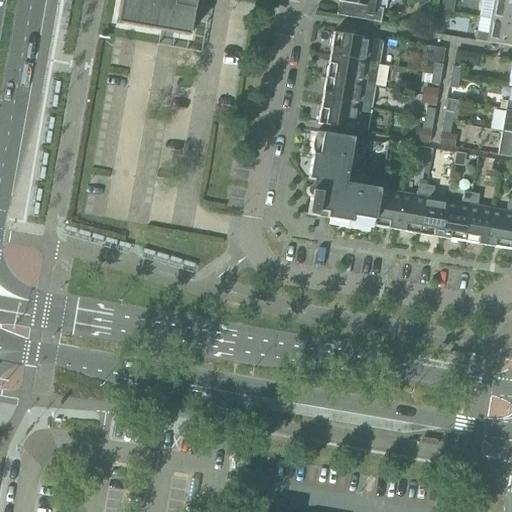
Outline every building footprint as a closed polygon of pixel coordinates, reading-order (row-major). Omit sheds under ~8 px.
[(121,0),(117,23),(190,36),(196,0),(121,0)] [(337,13),(337,15),(381,22),(384,8),(377,7),(377,0),(339,0),(339,2),(343,2),(341,14),(337,13)] [(426,0),(420,0),(416,3),(423,13),(432,6),(426,0)] [(442,0),(441,10),(452,12),(454,0),(442,0)] [(511,0),(482,0),(480,17),(511,22),(511,0)] [(478,31),(476,40),(511,46),(511,22),(480,17),(478,31)] [(334,32),(330,55),(379,64),(383,41),(334,32)] [(457,50),(454,63),(463,64),(465,52),(457,50)] [(330,55),(326,78),(375,86),(379,64),(330,55)] [(435,63),(433,73),(442,75),(444,64),(435,63)] [(453,66),(451,76),(460,78),(462,67),(453,66)] [(442,75),(433,73),(431,84),(440,85),(442,75)] [(460,78),(451,76),(450,87),(458,88),(460,78)] [(326,78),(322,100),(371,109),(375,86),(326,78)] [(423,87),(422,94),(438,97),(439,89),(423,87)] [(422,94),(421,103),(437,106),(438,97),(422,94)] [(448,99),(446,111),(454,112),(458,113),(460,101),(448,99)] [(322,100),(318,124),(367,132),(371,109),(322,100)] [(427,108),(425,118),(434,120),(436,109),(427,108)] [(511,110),(506,109),(502,131),(511,133),(511,110)] [(446,111),(444,121),(452,123),(454,112),(446,111)] [(434,120),(425,118),(424,129),(432,130),(434,120)] [(452,123),(444,121),(442,132),(451,133),(452,123)] [(416,129),(414,140),(430,143),(432,132),(416,129)] [(511,133),(502,131),(498,155),(511,157),(511,133)] [(372,226),(374,226),(380,189),(346,183),(354,138),(317,132),(317,134),(323,135),(319,155),(313,154),(309,179),(314,180),(313,185),(311,185),(310,185),(309,186),(309,187),(308,188),(307,189),(307,190),(307,191),(307,192),(307,193),(308,194),(309,195),(310,196),(311,197),(308,215),(318,216),(319,210),(328,212),(327,218),(352,222),(354,216),(373,220),(372,226)] [(442,133),(440,144),(451,146),(453,135),(442,133)] [(380,189),(374,226),(396,230),(403,193),(388,190),(390,179),(382,177),(380,189)] [(403,193),(396,230),(419,234),(427,185),(419,184),(417,195),(403,193)] [(427,185),(419,234),(441,238),(447,201),(433,198),(435,186),(427,185)] [(447,201),(441,238),(464,242),(472,193),(464,191),(462,203),(447,201)] [(472,193),(464,242),(486,246),(492,208),(478,206),(480,194),(472,193)] [(492,208),(486,246),(508,249),(511,228),(511,199),(509,199),(507,211),(492,208)]
